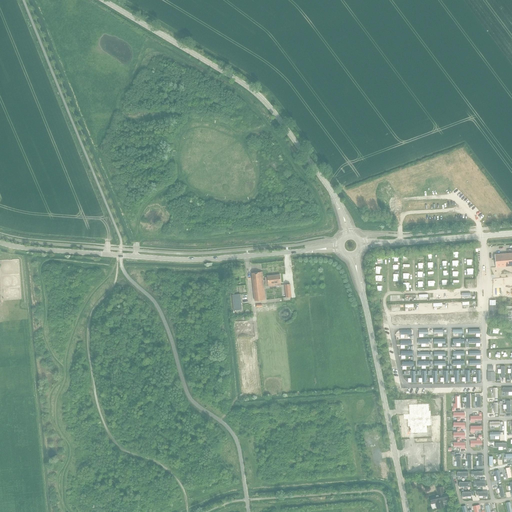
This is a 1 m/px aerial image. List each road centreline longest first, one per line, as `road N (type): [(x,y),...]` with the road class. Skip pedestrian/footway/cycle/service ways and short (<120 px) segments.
road 1 (tertiary): [(344,217),(263,99),(103,0)]
road 2 (unclassified): [(0,242),(180,259),(314,249)]
road 3 (unknown): [(187,511),(173,474),(110,437),(95,397),(89,320),(115,281),(117,255)]
road 4 (tertiary): [(406,511),(357,272)]
road 5 (unclassified): [(380,243),(511,233)]
